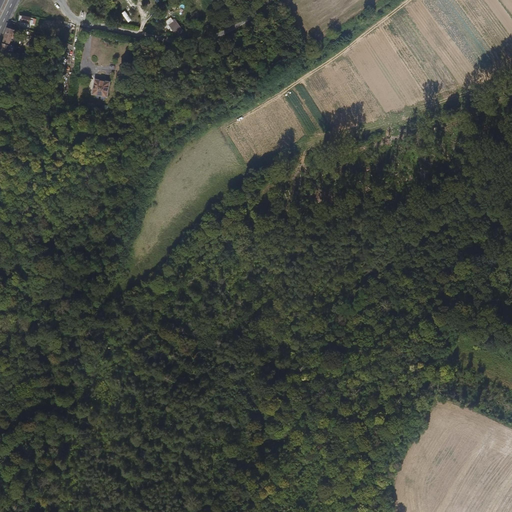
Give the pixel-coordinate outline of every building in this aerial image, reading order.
[(23,18),(22,25),(29,27),(30,20),(23,18)] [(183,29),(174,18),(167,23),(176,34),(183,29)] [(0,51),(0,57),(4,59),(7,50),(12,51),(13,49),(16,50),(18,45),(15,44),(15,41),(11,40),(13,33),(7,31),(0,51)] [(69,40),(68,43),(61,42),(60,47),(72,49),(73,41),(69,40)] [(19,60),(13,65),(18,70),(23,65),(19,60)] [(13,65),(10,61),(8,64),(15,72),(18,70),(13,65)] [(110,82),(96,80),(93,95),(108,97),(110,82)]
